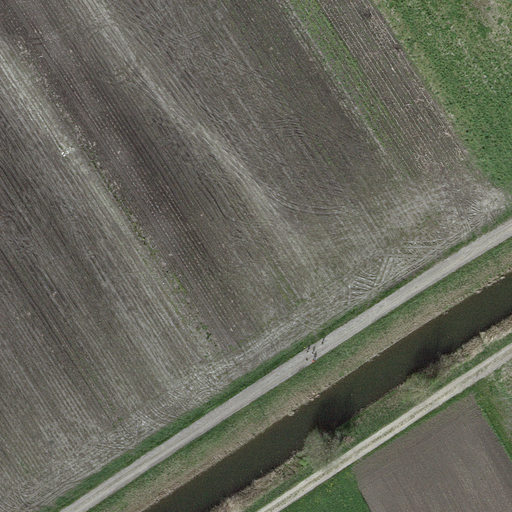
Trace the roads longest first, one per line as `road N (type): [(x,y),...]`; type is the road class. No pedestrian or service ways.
road 1 (track): [(511,232),(346,329),(72,511)]
road 2 (track): [(511,390),(313,511)]
